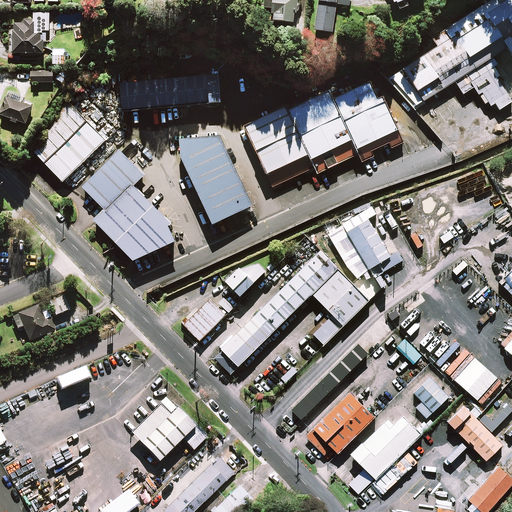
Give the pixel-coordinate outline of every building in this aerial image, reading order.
[(296,0),(263,0),(263,8),(271,9),(269,21),(292,24),(293,13),(295,14),(296,0)] [(317,0),(313,31),(331,33),(335,4),(348,6),(349,0),(317,0)] [(392,0),(397,11),(407,6),(404,0),(392,0)] [(447,31),(407,58),(426,86),(445,74),(443,70),(505,28),(502,23),(511,16),(511,0),(479,0),(443,24),(447,31)] [(53,42),(54,14),(33,13),(33,20),(23,20),(23,24),(12,24),(11,53),(43,54),(43,42),(53,42)] [(511,16),(502,23),(505,28),(511,38),(511,16)] [(64,65),(64,51),(53,50),(52,64),(64,65)] [(511,84),(494,57),(472,72),(481,86),(484,84),(497,104),(511,93),(511,84)] [(126,72),(128,99),(228,89),(225,61),(126,72)] [(52,83),(52,71),(31,71),(31,83),(52,83)] [(374,72),(336,88),(355,135),(358,142),(403,124),(388,89),(382,91),(374,72)] [(292,99),(311,146),(313,151),(355,135),(336,88),(334,82),(292,99)] [(21,98),(6,93),(0,110),(0,115),(25,125),(32,107),(19,102),(21,98)] [(292,99),(290,95),(247,112),(268,164),(311,146),(292,99)] [(30,140),(65,176),(110,133),(74,97),(30,140)] [(256,199),(226,125),(184,129),(182,143),(212,217),(256,199)] [(125,140),(85,179),(110,204),(137,177),(150,165),(125,140)] [(137,177),(110,204),(97,216),(117,237),(154,201),(157,198),(137,177)] [(154,201),(117,237),(135,255),(176,234),(171,219),(154,201)] [(372,211),(351,223),(377,270),(398,258),(372,211)] [(323,244),(224,341),(242,359),(312,290),(341,262),(323,244)] [(373,293),(341,262),(312,290),(333,311),(316,327),(327,338),(373,293)] [(256,279),(242,265),(227,280),(241,294),(256,279)] [(227,307),(211,291),(185,317),(201,332),(227,307)] [(71,311),(64,297),(51,303),(58,317),(71,311)] [(43,317),(39,307),(14,318),(19,331),(25,329),(31,343),(57,333),(49,314),(43,317)] [(505,348),(511,339),(511,328),(500,343),(505,348)] [(398,346),(396,348),(412,365),(422,356),(402,336),(395,343),(398,346)] [(290,410),(300,420),(366,354),(357,344),(290,410)] [(500,383),(473,359),(453,381),(481,405),(500,383)] [(285,383),(296,372),(291,367),(280,378),(285,383)] [(452,388),(433,369),(418,384),(437,403),(452,388)] [(377,409),(353,384),(311,426),(335,450),(377,409)] [(507,435),(468,395),(453,411),(492,450),(507,435)] [(502,404),(504,406),(502,407),(507,412),(511,406),(511,397),(508,401),(506,399),(502,404)] [(180,402),(145,435),(163,454),(198,421),(180,402)] [(390,409),(353,445),(378,471),(423,427),(404,407),(396,415),(390,409)] [(190,511),(241,465),(225,448),(161,507),(166,511),(190,511)] [(511,462),(503,455),(474,487),(492,503),(511,481),(511,462)] [(243,479),(207,511),(237,511),(257,494),(243,479)] [(455,511),(456,510),(396,503),(394,511),(455,511)]
